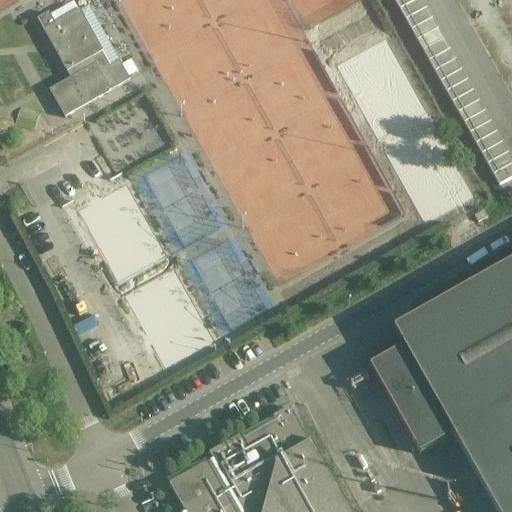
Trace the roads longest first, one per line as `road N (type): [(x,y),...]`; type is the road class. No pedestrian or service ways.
road 1 (unclassified): [(105,459),(511,230)]
road 2 (unknown): [(76,165),(144,285),(151,342),(147,357),(128,368),(110,371),(80,332),(29,201),(32,187)]
road 3 (unclassified): [(105,459),(0,239)]
